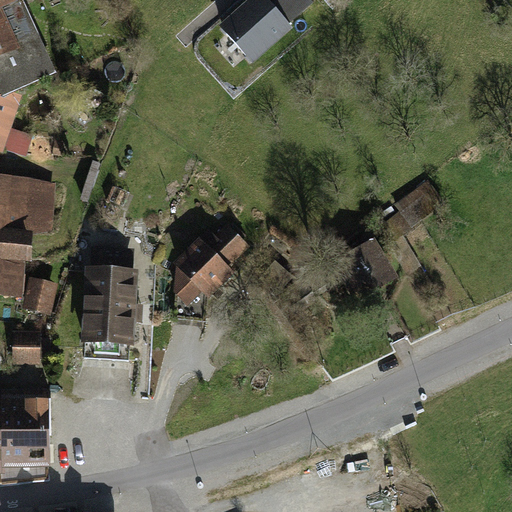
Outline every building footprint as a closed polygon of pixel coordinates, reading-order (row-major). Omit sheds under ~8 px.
[(0,98),(0,96),(53,72),(20,0),(0,0),(0,149),(2,150),(17,104),(0,98)] [(270,6),(264,0),(257,0),(224,29),(251,59),(288,26),(287,25),(270,6)] [(299,0),(277,0),(270,6),(287,25),(307,8),(299,0)] [(101,164),(93,162),(81,199),(89,201),(101,164)] [(434,209),(419,189),(397,206),(403,214),(385,228),(394,240),(434,209)] [(0,291),(24,293),(24,285),(19,285),(24,214),(0,212),(0,291)] [(197,243),(199,246),(179,266),(175,316),(205,319),(208,294),(228,274),(224,270),(246,247),(227,228),(216,239),(209,233),(197,243)] [(391,277),(373,245),(359,253),(356,248),(344,255),(347,261),(338,266),(360,302),(379,290),(376,286),(391,277)] [(95,271),(89,271),(86,341),(130,343),(132,323),(134,323),(135,303),(133,303),(135,273),(130,273),(131,260),(95,258),(95,271)] [(281,294),(295,314),(316,299),(306,287),(328,273),(323,266),(302,279),(281,294)] [(48,304),(31,299),(28,309),(46,314),(48,304)] [(51,338),(15,338),(15,359),(50,358),(51,338)] [(0,462),(48,461),(47,394),(29,394),(29,403),(0,403),(0,462)]
